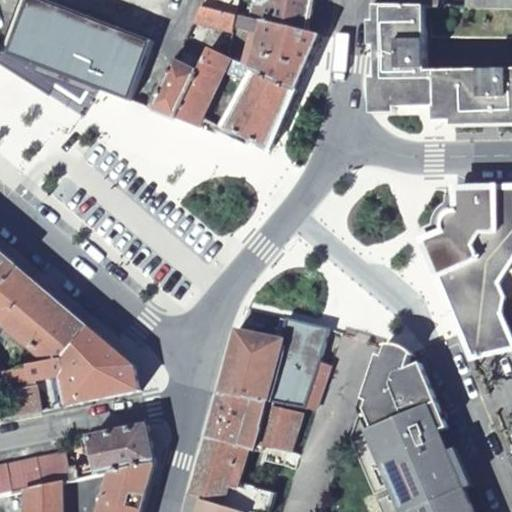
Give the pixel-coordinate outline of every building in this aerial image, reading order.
[(161,47),(40,0),(38,0),(17,55),(138,101),(161,47)] [(215,0),(198,0),(197,11),(227,18),(229,3),(215,0)] [(252,0),(249,22),(308,35),(310,25),(311,18),(314,0),(252,0)] [(435,12),(436,0),(381,0),(379,10),(428,11),(434,11),(435,12)] [(511,0),(465,0),(464,12),(511,13),(511,0)] [(428,11),(379,10),(379,115),(435,113),(436,128),(511,126),(511,78),(429,81),(428,11)] [(190,26),(184,40),(178,50),(176,55),(191,61),(193,56),(205,29),(228,33),(231,19),(227,18),(197,11),(190,26)] [(511,13),(464,12),(435,12),(434,11),(433,44),(511,44),(511,13)] [(308,35),(249,22),(240,20),(238,33),(260,39),(251,73),(294,94),(318,37),(308,35)] [(207,53),(196,75),(175,120),(200,131),(223,77),(230,64),(207,53)] [(270,153),(294,94),(251,73),(230,64),(223,77),(237,83),(244,89),(237,100),(224,133),(270,153)] [(175,120),(196,75),(172,65),(151,111),(175,120)] [(511,189),(457,191),(457,213),(445,218),(443,225),(445,236),(424,243),(444,291),(475,363),(511,354),(511,330),(507,317),(511,308),(511,297),(508,289),(511,283),(511,189)] [(0,295),(21,272),(0,254),(0,295)] [(21,272),(0,295),(0,334),(6,328),(48,366),(66,362),(93,333),(21,272)] [(221,396),(270,403),(285,343),(290,321),(289,321),(284,343),(240,333),(228,371),(221,396)] [(285,343),(270,403),(280,404),(311,409),(323,367),(333,331),(290,321),(285,343)] [(138,372),(93,333),(66,362),(48,366),(28,370),(30,383),(35,382),(66,376),(68,389),(60,391),(61,397),(58,398),(60,411),(143,395),(138,372)] [(386,347),(380,357),(362,411),(403,511),(474,511),(466,491),(465,491),(450,497),(441,474),(456,468),(450,454),(443,457),(434,436),(450,430),(423,366),(416,358),(402,348),(386,347)] [(323,367),(311,409),(320,412),(332,369),(323,367)] [(28,370),(1,376),(5,396),(36,390),(35,382),(30,383),(28,370)] [(36,390),(5,396),(10,421),(41,415),(36,390)] [(280,404),(270,403),(221,396),(208,439),(251,451),(259,454),(261,448),(297,457),(305,426),(311,428),(312,423),(307,421),(309,414),(279,410),(280,404)] [(150,427),(84,439),(83,444),(86,458),(92,460),(97,459),(102,478),(105,477),(158,466),(150,427)] [(251,451),(208,439),(192,496),(206,500),(225,505),(234,471),(245,474),(251,451)] [(0,500),(26,495),(58,488),(72,485),(70,470),(68,455),(0,466),(0,500)] [(270,456),(259,489),(283,496),(299,464),(270,456)] [(145,511),(158,466),(105,477),(97,511),(145,511)] [(79,468),(70,470),(72,485),(82,483),(79,468)] [(465,491),(456,468),(441,474),(450,497),(465,491)] [(259,489),(248,486),(241,510),(248,511),(274,511),(283,496),(259,489)] [(57,511),(58,488),(26,495),(25,511),(57,511)] [(225,505),(206,500),(202,511),(239,511),(241,510),(225,505)]
